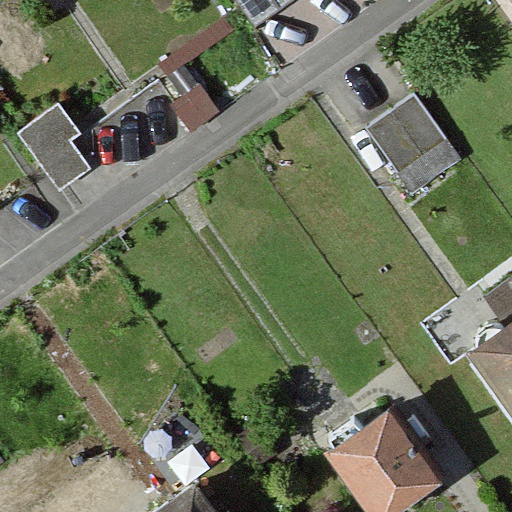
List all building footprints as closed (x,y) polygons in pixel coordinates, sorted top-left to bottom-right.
[(238,0),(253,22),(286,0),(238,0)] [(417,90),(367,122),(396,168),(446,137),(417,90)] [(33,124),(73,179),(100,159),(81,132),(93,124),(73,95),(33,124)] [(511,311),(470,342),(511,399),(511,311)] [(392,398),(325,442),(371,511),(382,511),(442,473),(392,398)] [(232,511),(208,480),(164,511),(232,511)]
